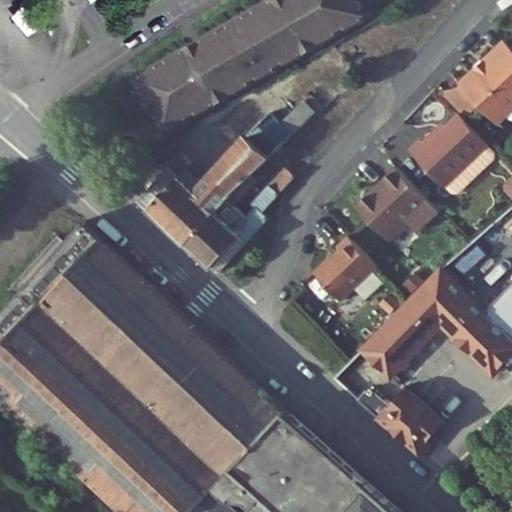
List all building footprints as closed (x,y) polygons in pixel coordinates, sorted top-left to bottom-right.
[(270,0),(143,85),(177,136),(370,5),(366,0),(270,0)] [(511,49),(502,60),(498,56),(465,89),(504,128),(511,119),(511,49)] [(267,139),(288,158),(339,108),(328,97),(298,127),(288,118),(267,139)] [(428,145),(416,156),(451,191),(495,148),(465,118),(433,150),(428,145)] [(153,208),(200,252),(267,177),(284,162),(265,144),(213,197),(198,183),(207,174),(197,164),(153,208)] [(447,216),(404,174),(390,187),(394,191),(386,199),(382,195),(364,213),(398,247),(416,228),(425,238),(447,216)] [(200,252),(230,278),(280,223),(274,218),(290,199),(279,189),(250,220),(245,216),(260,200),(256,196),(271,181),(267,177),(200,252)] [(402,511),(293,420),(101,236),(0,347),(0,386),(130,511),(190,511),(192,510),(194,511),(402,511)] [(348,257),(324,281),(352,309),(387,274),(357,243),(345,254),(348,257)] [(346,387),(437,462),(454,443),(429,421),(439,410),(410,385),(456,334),(485,359),(492,352),(511,370),(511,330),(451,275),(346,387)] [(511,382),(511,370),(492,352),(485,359),(511,382)] [(464,431),(439,410),(429,421),(454,443),(464,431)]
